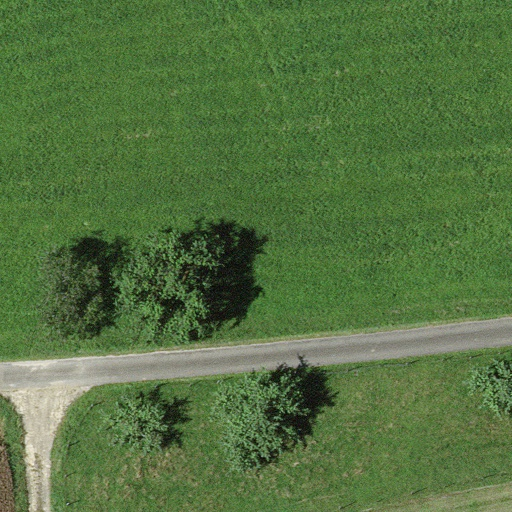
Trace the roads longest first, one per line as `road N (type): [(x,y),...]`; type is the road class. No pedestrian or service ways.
road 1 (unclassified): [(0,378),(511,330)]
road 2 (track): [(44,376),(48,511)]
